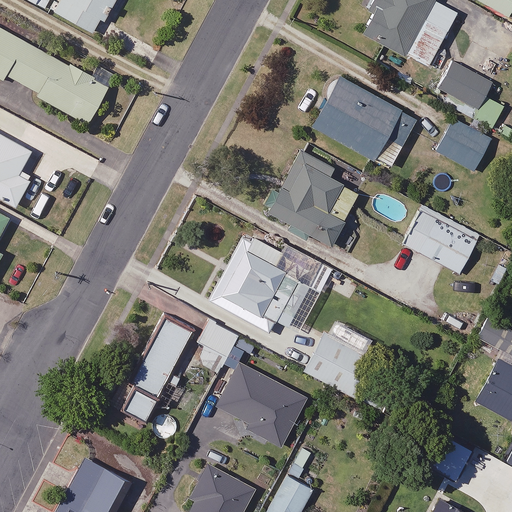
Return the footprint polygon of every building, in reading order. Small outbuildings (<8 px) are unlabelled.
[(113,0),(56,0),(52,8),(96,32),(113,0)] [(457,7),(442,0),(375,0),(360,30),(428,65),(457,7)] [(511,3),(511,0),(482,0),(507,14),(511,3)] [(0,75),(3,78),(6,72),(39,90),(37,93),(87,121),(114,72),(97,62),(90,75),(0,25),(0,75)] [(490,80),(453,59),(439,85),(447,90),(442,99),(471,115),(490,80)] [(416,116),(339,73),(312,123),(389,166),(416,116)] [(490,137),(452,118),(436,149),(474,168),(490,137)] [(31,148),(0,131),(0,195),(15,203),(32,173),(20,167),(31,148)] [(331,165),(299,149),(268,208),(290,220),(287,226),(304,235),(307,230),(330,242),(357,189),(327,173),(331,165)] [(477,237),(420,207),(402,242),(459,271),(477,237)] [(321,288),(308,281),(274,264),(281,249),(250,233),(216,298),(238,310),(242,302),(274,319),(280,308),(304,321),(321,288)] [(358,309),(341,300),(334,315),(351,323),(358,309)] [(511,327),(486,314),(476,335),(511,353),(511,327)] [(319,334),(282,315),(265,348),(360,397),(380,358),(322,328),(319,334)] [(191,329),(165,316),(119,404),(147,419),(156,401),(165,406),(181,376),(169,370),(191,329)] [(237,335),(209,319),(198,338),(205,343),(196,358),(216,370),(237,335)] [(511,411),(511,362),(497,355),(475,399),(509,417),(511,411)] [(305,395),(237,363),(217,405),(248,420),(245,426),(281,444),(305,395)] [(310,449),(300,446),(291,471),(300,474),(310,449)] [(114,511),(132,479),(82,453),(52,511),(114,511)] [(174,511),(240,511),(254,487),(208,463),(189,498),(184,495),(174,511)] [(487,484),(453,466),(443,483),(478,502),(487,484)] [(298,511),(311,486),(287,474),(268,511),(298,511)] [(468,511),(438,496),(429,511),(468,511)]
